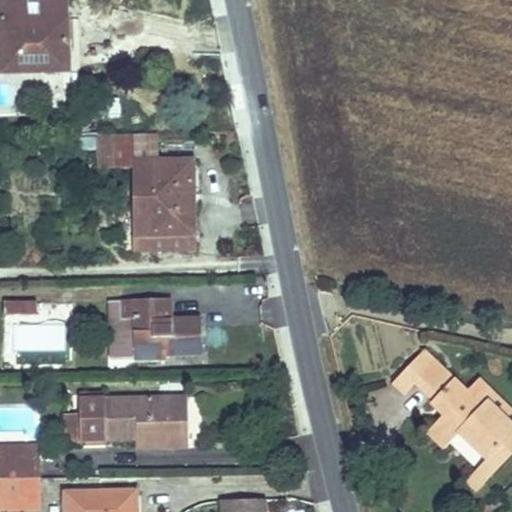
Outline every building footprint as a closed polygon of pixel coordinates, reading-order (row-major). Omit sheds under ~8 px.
[(63,0),(0,0),(0,30),(1,62),(44,61),(45,68),(66,67),(63,0)] [(151,130),(90,130),(91,161),(130,160),(130,229),(184,229),(184,154),(151,153),(151,130)] [(152,299),(123,302),(131,358),(196,349),(191,314),(155,317),(152,299)] [(3,303),(4,318),(36,316),(35,301),(3,303)] [(429,351),(408,373),(422,386),(452,415),(434,433),(451,450),(455,445),(466,434),(493,461),(511,440),(511,422),(488,399),(495,391),(484,381),(472,393),(429,351)] [(422,386),(408,373),(398,384),(411,397),(422,386)] [(511,459),(511,408),(495,391),(488,399),(511,422),(511,440),(493,461),(482,472),(472,482),(482,491),(511,459)] [(163,446),(171,446),(170,430),(185,430),(185,411),(174,411),(173,398),(108,399),(110,438),(162,436),(163,446)] [(185,398),(173,398),(174,411),(185,411),(185,398)] [(170,430),(171,446),(186,445),(185,430),(170,430)] [(0,460),(0,479),(37,478),(37,458),(0,460)] [(37,478),(0,479),(0,500),(38,498),(37,478)] [(131,511),(130,490),(61,493),(62,511),(131,511)] [(221,497),(220,511),(263,511),(264,497),(221,497)]
